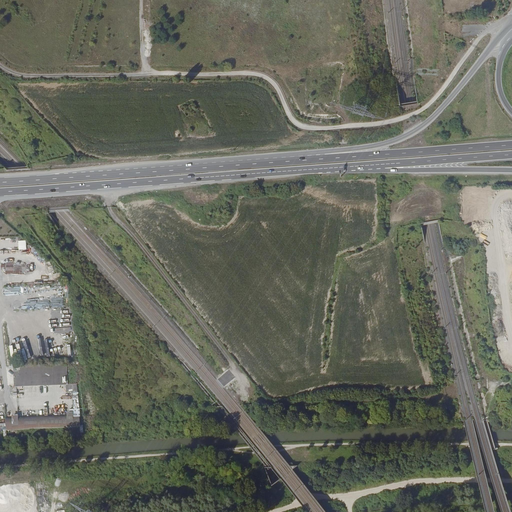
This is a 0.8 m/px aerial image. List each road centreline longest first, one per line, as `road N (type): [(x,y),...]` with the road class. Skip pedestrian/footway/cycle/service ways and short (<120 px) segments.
road 1 (trunk): [(0,192),(363,165)]
road 2 (trunk): [(287,161),(0,182)]
road 3 (trunk): [(511,22),(420,128),(391,142),(287,161)]
road 4 (track): [(511,481),(420,481),(272,511)]
road 5 (trunk): [(511,145),(287,161)]
road 6 (trunk): [(363,165),(511,155)]
road 7 (trunk): [(363,165),(511,170)]
